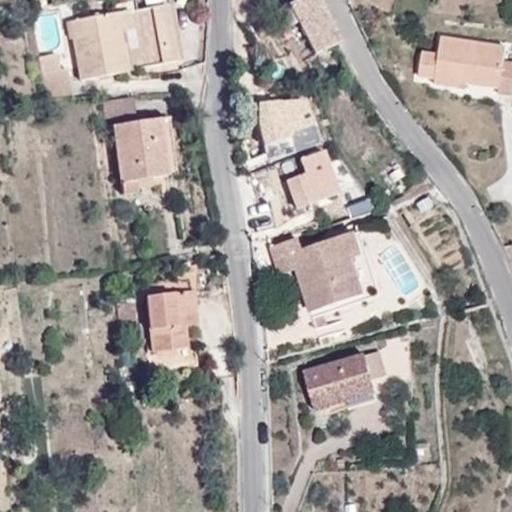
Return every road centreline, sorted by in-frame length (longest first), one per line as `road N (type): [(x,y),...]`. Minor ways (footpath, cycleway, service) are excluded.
road 1 (residential): [(217,0),(210,97),(246,310),(254,511)]
road 2 (residential): [(511,309),(463,201),(381,98),(333,0)]
